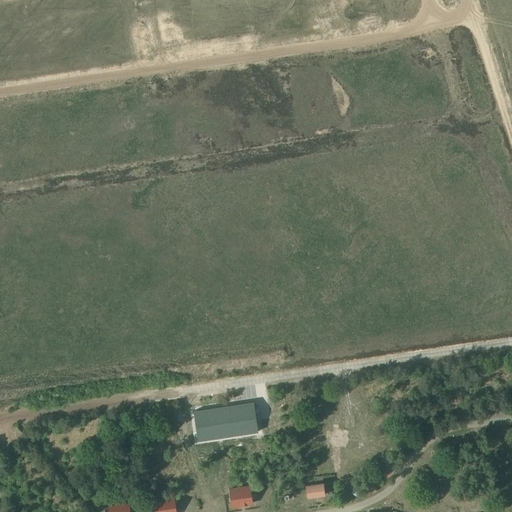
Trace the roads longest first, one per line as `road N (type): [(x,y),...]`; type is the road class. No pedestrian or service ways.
road 1 (track): [(0,418),(511,345)]
road 2 (track): [(0,92),(389,35),(472,15)]
